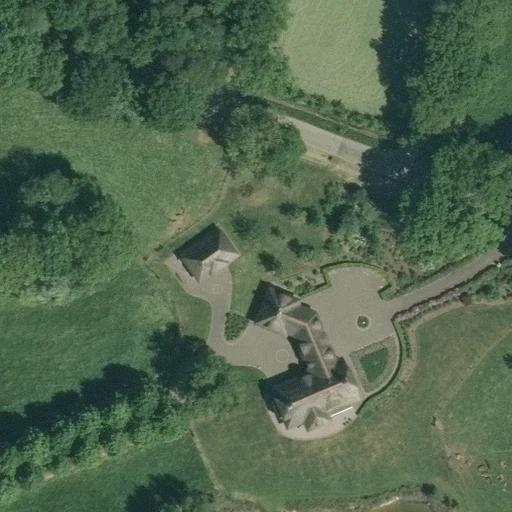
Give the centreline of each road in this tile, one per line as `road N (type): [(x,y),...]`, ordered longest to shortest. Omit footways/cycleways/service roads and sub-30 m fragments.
road 1 (unclassified): [(407,176),(0,35)]
road 2 (unclassified): [(407,176),(462,0)]
